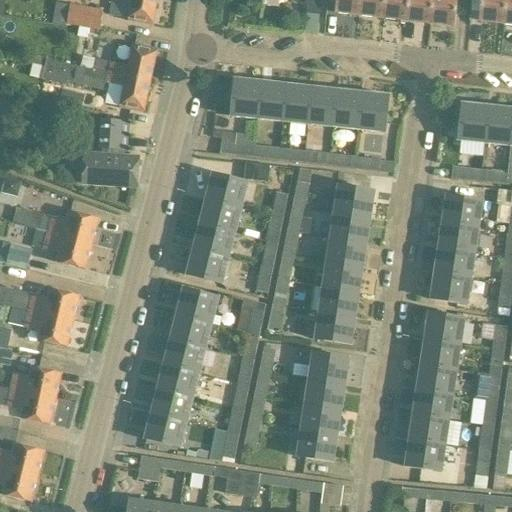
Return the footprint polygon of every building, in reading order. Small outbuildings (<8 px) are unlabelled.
[(128,0),(132,1),(128,22),(151,26),(155,0),(128,0)] [(318,34),(320,0),(307,0),(304,31),(318,34)] [(336,0),(335,15),(359,17),(361,0),(336,0)] [(361,0),(359,17),(383,20),(385,0),(361,0)] [(385,0),(383,20),(406,23),(409,0),(385,0)] [(409,0),(406,23),(430,26),(433,0),(409,0)] [(457,0),(433,0),(430,26),(455,28),(457,0)] [(481,0),(479,22),(504,25),(506,0),(481,0)] [(67,25),(99,31),(102,11),(70,6),(70,8),(63,7),(60,23),(67,24),(67,25)] [(133,46),(128,68),(95,60),(92,70),(149,82),(156,51),(133,46)] [(143,113),(149,82),(92,70),(92,71),(47,60),(42,80),(66,86),(67,82),(103,91),(105,83),(109,84),(105,104),(120,107),(120,109),(143,113)] [(232,116),(258,119),(261,85),(236,82),(232,116)] [(286,88),(261,85),(258,119),(283,122),(286,88)] [(311,90),(286,88),(283,122),(308,125),(311,90)] [(336,93),(311,90),(308,125),(333,128),(336,93)] [(333,128),(358,131),(361,96),(336,93),(333,128)] [(387,99),(361,96),(358,131),(383,133),(387,99)] [(458,141),(484,144),(488,109),(462,106),(458,141)] [(511,122),(511,111),(488,109),(484,144),(509,147),(511,122)] [(83,154),(81,185),(137,189),(139,157),(124,156),(124,153),(125,153),(127,122),(100,120),(98,151),(101,151),(101,155),(83,154)] [(220,155),(253,159),(254,147),(256,137),(235,134),(234,145),(221,143),(220,155)] [(253,159),(278,162),(279,150),(254,147),(253,159)] [(278,162),(303,165),(304,152),(279,150),(278,162)] [(330,155),(304,152),(303,165),(328,167),(330,155)] [(355,158),(330,155),(328,167),(353,170),(355,158)] [(380,161),(355,158),(353,170),(379,173),(380,161)] [(270,166),(245,164),(243,181),(268,183),(270,166)] [(451,180),(480,183),(482,171),(452,168),(451,180)] [(300,170),(292,207),(304,209),(312,171),(300,170)] [(480,183),(505,186),(507,174),(482,171),(480,183)] [(212,176),(206,201),(240,210),(246,185),(212,176)] [(339,189),(335,214),(369,220),(373,194),(339,189)] [(276,194),(272,217),(283,219),(288,196),(276,194)] [(448,200),(444,225),(478,230),(482,205),(448,200)] [(206,201),(200,226),(234,235),(240,210),(206,201)] [(292,207),(287,232),(299,234),(304,209),(292,207)] [(69,214),(67,222),(52,218),(51,219),(26,212),(24,220),(10,216),(8,223),(36,231),(36,232),(92,246),(98,221),(91,219),(92,218),(75,214),(75,215),(69,214)] [(365,244),(369,220),(335,214),(331,239),(365,244)] [(272,217),(266,243),(278,245),(283,219),(272,217)] [(444,225),(440,250),(474,255),(478,230),(444,225)] [(200,226),(193,250),(228,259),(234,235),(200,226)] [(86,270),(92,246),(36,232),(32,247),(43,249),(43,250),(59,254),(57,264),(63,265),(63,266),(78,270),(79,269),(86,270)] [(287,232),(282,256),(294,259),(299,234),(287,232)] [(511,235),(507,235),(503,260),(511,261),(511,235)] [(361,269),(365,244),(331,239),(327,264),(361,269)] [(0,262),(6,264),(6,265),(27,271),(32,250),(4,243),(0,258),(0,262)] [(266,243),(261,267),(273,270),(278,245),(266,243)] [(221,284),(228,259),(193,250),(187,276),(221,284)] [(440,250),(436,274),(470,280),(474,255),(440,250)] [(282,256),(278,281),(289,283),(294,259),(282,256)] [(511,261),(503,260),(500,285),(511,286),(511,261)] [(357,294),(361,269),(327,264),(323,288),(357,294)] [(268,294),(273,270),(261,267),(256,292),(268,294)] [(466,305),(470,280),(436,274),(432,300),(466,305)] [(278,281),(273,305),(284,308),(289,283),(278,281)] [(56,293),(49,292),(50,290),(26,284),(24,293),(0,288),(0,305),(12,308),(12,309),(73,323),(79,298),(72,297),(73,296),(56,292),(56,293)] [(510,310),(511,296),(511,286),(500,285),(497,308),(510,310)] [(353,319),(357,294),(323,288),(319,313),(353,319)] [(183,291),(177,316),(211,325),(217,300),(183,291)] [(279,333),(284,308),(273,305),(267,331),(279,333)] [(67,348),(73,323),(12,309),(8,325),(40,332),(38,341),(45,343),(44,344),(60,347),(60,346),(67,348)] [(253,310),(247,335),(260,338),(265,313),(253,310)] [(349,344),(353,319),(319,313),(315,339),(349,344)] [(177,316),(170,341),(204,350),(211,325),(177,316)] [(429,316),(425,342),(459,347),(463,322),(429,316)] [(495,326),(492,352),(504,354),(507,328),(495,326)] [(0,349),(7,351),(12,330),(0,327),(0,349)] [(247,335),(242,359),(255,362),(260,338),(247,335)] [(170,341),(164,365),(198,374),(204,350),(170,341)] [(456,372),(459,347),(425,342),(422,367),(456,372)] [(264,348),(259,372),(271,375),(276,351),(264,348)] [(0,350),(0,365),(10,367),(13,354),(0,350)] [(501,379),(504,354),(492,352),(488,377),(501,379)] [(312,356),(308,381),(343,387),(347,361),(312,356)] [(242,359),(237,384),(249,387),(255,362),(242,359)] [(164,365),(158,389),(192,398),(198,374),(164,365)] [(452,397),(456,372),(422,367),(418,392),(452,397)] [(31,369),(29,377),(13,373),(9,390),(55,401),(61,376),(54,375),(54,374),(38,370),(38,371),(31,369)] [(266,400),(271,375),(259,372),(254,398),(266,400)] [(497,404),(501,379),(488,377),(485,402),(497,404)] [(308,381),(305,406),(339,412),(343,387),(308,381)] [(237,384),(232,408),(244,411),(249,387),(237,384)] [(50,425),(55,401),(9,390),(0,387),(0,405),(7,407),(7,408),(22,411),(20,419),(27,421),(27,422),(43,425),(43,424),(50,425)] [(158,389),(152,414),(186,423),(192,398),(158,389)] [(448,422),(452,397),(418,392),(414,417),(448,422)] [(261,424),(266,400),(254,398),(249,422),(261,424)] [(494,429),(497,404),(485,402),(482,427),(494,429)] [(511,402),(504,402),(501,426),(511,427),(511,402)] [(305,406),(301,431),(335,436),(339,412),(305,406)] [(232,408),(227,433),(239,436),(244,411),(232,408)] [(179,448),(186,423),(152,414),(145,439),(179,448)] [(444,447),(448,422),(414,417),(410,442),(444,447)] [(256,450),(261,424),(249,422),(243,447),(256,450)] [(511,427),(501,426),(497,451),(510,453),(511,437),(511,427)] [(491,454),(494,429),(482,427),(478,452),(491,454)] [(331,462),(335,436),(301,431),(297,457),(331,462)] [(234,461),(239,436),(227,433),(223,454),(222,458),(234,461)] [(452,463),(442,461),(444,447),(410,442),(406,467),(421,470),(419,482),(449,487),(452,463)] [(14,446),(13,453),(0,450),(0,468),(37,478),(43,453),(37,452),(37,451),(22,447),(21,448),(14,446)] [(211,451),(209,462),(221,464),(222,458),(223,454),(211,451)] [(507,477),(510,453),(497,451),(494,475),(507,477)] [(487,478),(491,454),(478,452),(475,476),(487,478)] [(137,481),(143,482),(158,484),(160,470),(161,460),(141,457),(137,481)] [(160,470),(183,473),(184,463),(161,460),(160,470)] [(183,473),(207,477),(209,467),(184,463),(183,473)] [(207,477),(227,480),(229,469),(209,467),(207,477)] [(31,503),(37,478),(0,468),(0,486),(4,487),(2,495),(9,496),(9,498),(24,502),(24,501),(31,503)] [(225,494),(241,497),(244,472),(229,469),(227,480),(225,494)] [(256,499),(258,485),(260,474),(244,472),(241,497),(256,499)] [(258,485),(271,487),(273,476),(260,474),(258,485)] [(271,487),(296,491),(297,479),(273,476),(271,487)] [(296,491),(321,495),(323,483),(297,479),(296,491)] [(401,498),(426,500),(427,491),(402,489),(401,498)] [(426,500),(450,502),(451,493),(427,491),(426,500)] [(483,511),(485,496),(451,493),(450,502),(472,504),(470,511),(483,511)] [(109,506),(128,509),(127,511),(152,511),(154,504),(130,501),(130,497),(111,494),(109,506)] [(511,498),(485,496),(483,511),(508,511),(509,508),(511,508),(511,498)]
